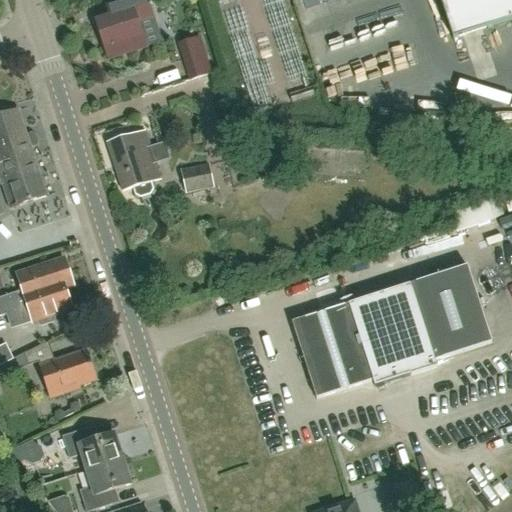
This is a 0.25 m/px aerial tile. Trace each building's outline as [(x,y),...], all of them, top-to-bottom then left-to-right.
[(96,24),(104,50),(108,62),(146,49),(138,25),(153,20),(147,0),(129,0),(107,7),(111,19),(96,24)] [(511,0),(439,0),(453,41),(511,21),(511,0)] [(401,34),(414,28),(405,5),(391,11),(401,34)] [(318,35),(323,48),(356,35),(351,23),(318,35)] [(193,82),(211,76),(200,40),(182,46),(193,82)] [(355,77),(358,89),(427,70),(423,57),(373,71),(369,59),(335,68),(338,82),(355,77)] [(355,95),(335,101),(339,111),(358,104),(355,95)] [(0,181),(9,211),(47,200),(18,113),(0,118),(0,181)] [(151,190),(150,185),(161,181),(155,165),(168,160),(163,144),(150,149),(144,134),(107,146),(123,193),(132,190),(133,196),(138,199),(148,196),(151,190)] [(186,195),(213,189),(209,167),(182,173),(186,195)] [(461,235),(509,218),(502,196),(453,212),(461,235)] [(22,293),(0,300),(0,319),(6,318),(28,310),(33,326),(37,325),(38,328),(41,329),(54,325),(55,322),(54,319),(72,313),(65,292),(73,289),(70,280),(64,262),(17,278),(22,293)] [(467,268),(409,286),(434,363),(492,344),(467,268)] [(369,307),(374,320),(391,314),(387,301),(369,307)] [(317,401),(373,383),(349,307),(292,325),(317,401)] [(55,364),(54,359),(48,343),(23,355),(28,366),(38,362),(39,364),(51,400),(81,390),(80,388),(96,383),(87,354),(55,364)] [(87,474),(123,462),(115,437),(92,444),(88,431),(63,439),(70,462),(82,458),(87,474)] [(123,462),(87,474),(92,489),(80,493),(85,511),(97,511),(112,507),(108,494),(131,487),(123,462)] [(421,511),(412,483),(391,489),(398,511),(421,511)]
